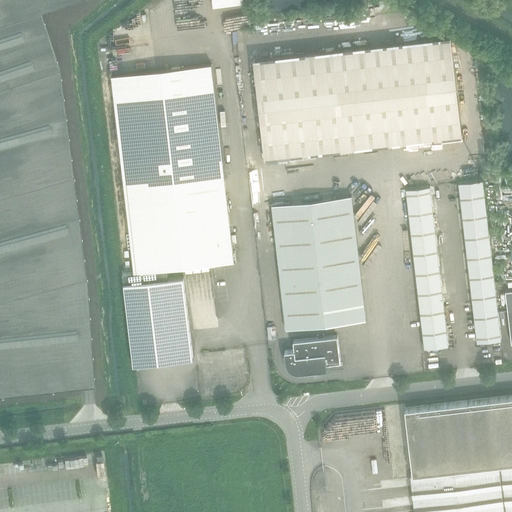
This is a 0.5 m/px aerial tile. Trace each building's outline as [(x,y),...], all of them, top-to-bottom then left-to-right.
[(0,0),(0,395),(94,385),(87,285),(74,187),(59,68),(40,11),(74,0),(0,0)] [(120,31),(108,31),(108,42),(120,42),(120,31)] [(266,157),(462,134),(450,36),(254,59),(266,157)] [(226,263),(236,261),(235,250),(233,250),(211,63),(112,74),(134,271),(122,273),(133,365),(193,358),(183,275),(168,277),(166,267),(226,261),(226,263)] [(458,183),(477,342),(501,339),(483,180),(458,183)] [(406,189),(420,308),(424,348),(448,345),(430,186),(406,189)] [(352,195),(272,204),(286,329),(366,319),(352,195)] [(276,338),(275,326),(267,326),(269,339),(276,338)] [(287,359),(288,362),(289,365),(291,367),(293,368),(296,369),(298,370),(318,368),(318,370),(327,369),(327,363),(340,361),(337,335),(293,340),(294,349),(284,350),(285,360),(287,359)] [(511,511),(511,394),(405,407),(413,474),(410,474),(414,511),(511,511)] [(254,428),(226,431),(231,482),(260,479),(254,428)] [(186,438),(137,444),(142,472),(189,466),(186,438)] [(181,511),(178,475),(150,478),(154,511),(181,511)]
